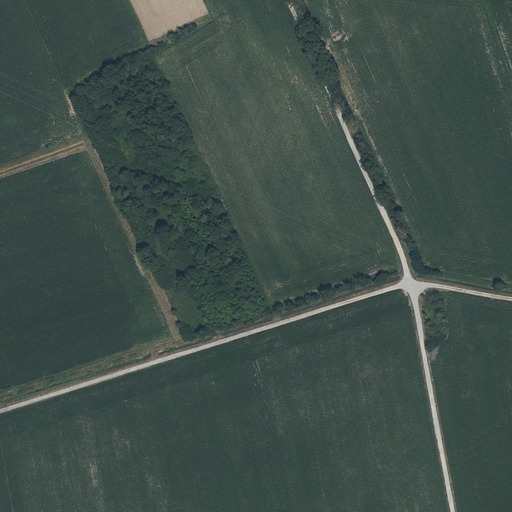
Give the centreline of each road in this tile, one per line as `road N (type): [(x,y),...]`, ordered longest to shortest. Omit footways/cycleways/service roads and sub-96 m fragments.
road 1 (track): [(452,511),(400,254),(287,0)]
road 2 (track): [(0,412),(409,284)]
